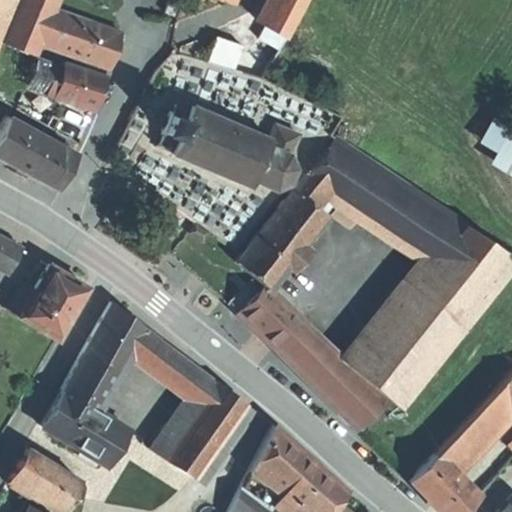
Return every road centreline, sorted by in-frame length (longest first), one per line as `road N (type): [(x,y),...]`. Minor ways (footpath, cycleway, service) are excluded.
road 1 (tertiary): [(112,267),(308,423),(399,511)]
road 2 (residential): [(0,465),(112,267)]
road 3 (residential): [(149,29),(53,226)]
